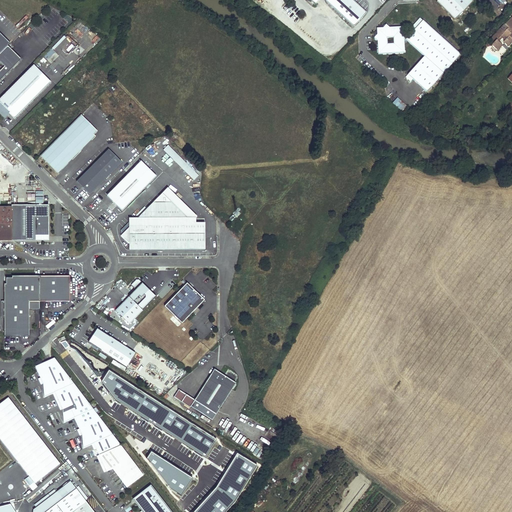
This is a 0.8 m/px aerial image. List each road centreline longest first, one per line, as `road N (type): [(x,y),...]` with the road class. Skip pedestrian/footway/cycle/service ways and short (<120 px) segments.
road 1 (residential): [(5,364),(110,509)]
road 2 (residential): [(88,219),(0,133)]
